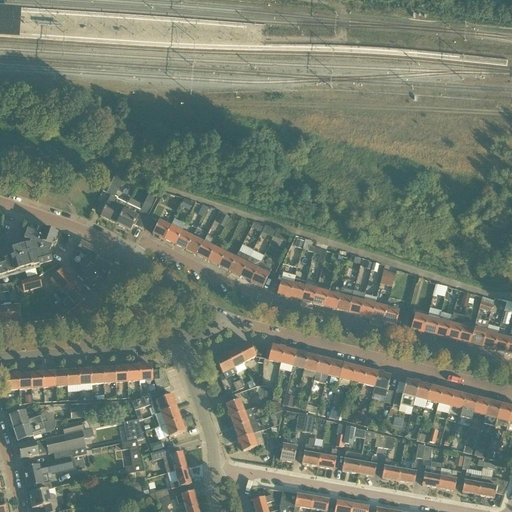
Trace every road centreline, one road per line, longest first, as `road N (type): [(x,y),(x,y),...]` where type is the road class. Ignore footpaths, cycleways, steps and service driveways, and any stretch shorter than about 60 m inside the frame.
road 1 (residential): [(511,361),(272,303),(143,243),(128,257)]
road 2 (residential): [(511,393),(220,317)]
road 3 (residential): [(465,511),(238,473)]
road 4 (residential): [(128,257),(86,232),(0,203)]
road 5 (residential): [(216,463),(175,343)]
